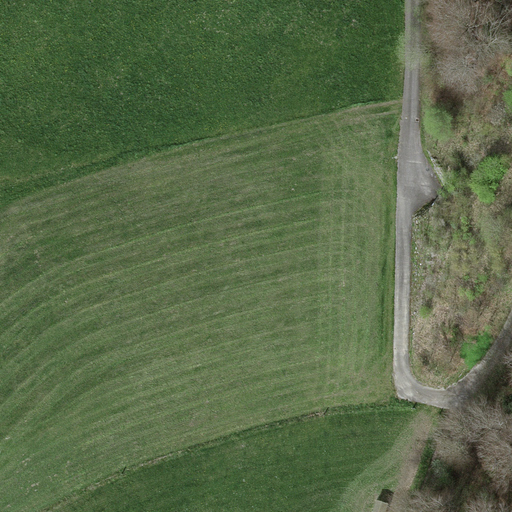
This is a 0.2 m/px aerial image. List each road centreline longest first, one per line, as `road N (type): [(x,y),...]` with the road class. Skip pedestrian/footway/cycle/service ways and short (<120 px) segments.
road 1 (track): [(407,0),(400,353),(408,385),(435,394),(458,390)]
road 2 (track): [(458,390),(414,511)]
